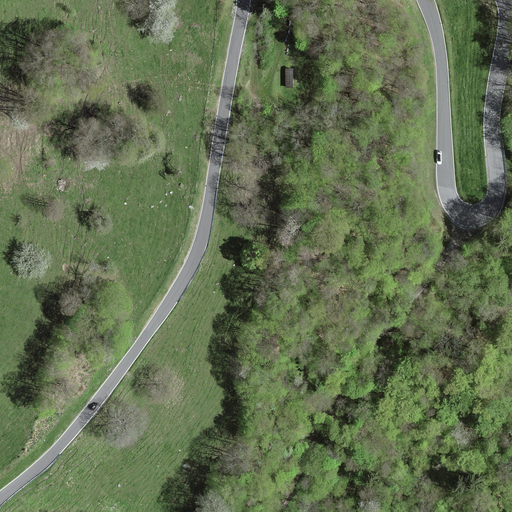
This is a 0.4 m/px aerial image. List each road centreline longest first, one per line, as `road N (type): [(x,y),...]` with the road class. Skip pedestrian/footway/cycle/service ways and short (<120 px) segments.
road 1 (tertiary): [(244,0),(198,252),(86,415),(0,498)]
road 2 (tertiary): [(504,0),(492,107),(498,188),(492,205),(474,215),(462,213),(447,192),(440,51),(425,0)]
road 3 (track): [(469,214),(444,260),(338,390),(280,511)]
